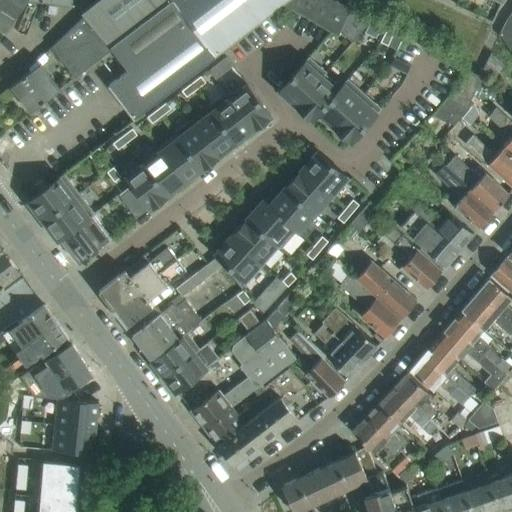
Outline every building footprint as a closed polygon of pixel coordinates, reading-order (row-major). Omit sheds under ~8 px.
[(30,0),(29,0),(0,0),(0,30),(5,34),(30,0)] [(168,0),(109,0),(102,6),(87,18),(106,44),(107,43),(109,46),(110,45),(111,46),(168,0)] [(285,2),(304,13),(340,34),(351,7),(337,0),(168,0),(111,46),(129,69),(109,84),(135,118),(285,2)] [(511,11),(507,18),(500,35),(509,50),(511,48),(511,11)] [(87,18),(83,14),(50,46),(62,59),(66,56),(78,71),(103,52),(101,48),(106,44),(87,18)] [(375,37),(381,25),(371,20),(365,32),(375,37)] [(393,34),(385,31),(380,41),(387,45),(393,34)] [(297,105),(321,77),(326,71),(309,56),(292,74),(279,89),(289,97),(287,99),(292,104),(294,102),(297,105)] [(394,57),(390,65),(407,73),(411,66),(394,57)] [(511,66),(498,58),(492,67),(507,76),(511,66)] [(60,87),(41,62),(10,85),(29,110),(60,87)] [(216,77),(222,72),(216,64),(209,69),(216,77)] [(471,100),(482,76),(467,70),(453,99),(467,105),(469,107),(473,101),(471,100)] [(200,75),(191,83),(196,89),(205,82),(200,75)] [(337,90),(321,77),(297,105),(313,119),(319,112),(318,111),(337,90)] [(334,126),(364,93),(347,78),(337,90),(318,111),(319,112),(327,119),(325,121),(331,126),(332,124),(334,126)] [(196,89),(191,83),(181,90),(186,97),(196,89)] [(248,84),(230,98),(253,127),(270,114),(248,84)] [(226,91),(209,105),(213,111),(236,140),(244,134),(246,136),(252,131),(250,129),(253,127),(230,98),(226,91)] [(381,108),(364,93),(334,126),(352,141),(381,108)] [(467,107),(448,98),(433,115),(447,122),(454,124),(467,108),(467,107)] [(468,128),(479,114),(475,102),(473,101),(469,107),(458,121),(468,128)] [(166,102),(156,109),(161,116),(171,108),(166,102)] [(511,119),(497,106),(489,115),(511,136),(503,147),(511,155),(511,119)] [(161,116),(156,109),(147,116),(152,123),(161,116)] [(236,140),(213,111),(196,124),(219,153),(236,140)] [(219,153),(196,124),(192,118),(174,132),(175,134),(176,133),(202,167),(210,160),(212,162),(218,158),(216,156),(219,153)] [(132,128),(122,135),(127,142),(137,134),(132,128)] [(202,167),(176,133),(175,134),(158,147),(161,151),(162,150),(185,180),(202,167)] [(474,133),(464,143),(511,186),(511,155),(503,147),(496,154),(474,133)] [(127,142),(122,135),(113,142),(118,149),(127,142)] [(93,161),(103,153),(98,147),(89,154),(93,161)] [(185,180),(162,150),(161,151),(145,163),(167,193),(176,186),(177,188),(183,184),(182,182),(185,180)] [(318,151),(302,169),(329,194),(333,198),(350,179),(318,151)] [(508,193),(477,166),(473,170),(456,154),(446,165),(453,172),(494,209),(508,193)] [(167,193),(145,163),(126,178),(131,184),(136,190),(149,207),(167,193)] [(453,172),(446,165),(437,174),(445,181),(462,197),(455,205),(479,227),(494,209),(453,172)] [(118,172),(113,166),(104,173),(109,179),(118,172)] [(329,194),(302,169),(286,187),(313,212),(329,194)] [(44,219),(79,192),(64,173),(29,200),(44,219)] [(47,184),(43,178),(33,186),(38,192),(47,184)] [(136,190),(131,184),(118,194),(123,200),(136,190)] [(313,212),(286,187),(278,196),(276,194),(268,203),(268,204),(296,230),(297,230),(313,212)] [(94,212),(79,192),(44,219),(59,239),(60,239),(93,214),(94,212)] [(268,204),(268,203),(266,201),(264,199),(248,218),(279,246),(281,247),(296,230),(268,204)] [(352,199),(345,208),(351,213),(359,204),(352,199)] [(444,220),(434,211),(432,212),(418,201),(412,208),(414,211),(458,251),(474,233),(450,212),(444,220)] [(343,222),(351,213),(345,208),(337,217),(343,222)] [(458,251),(414,211),(400,225),(445,266),(458,251)] [(111,238),(93,214),(60,239),(79,263),(102,246),(102,245),(111,238)] [(263,264),(279,246),(248,218),(240,226),(238,225),(232,232),(234,234),(232,236),(263,264)] [(443,270),(392,224),(384,233),(410,257),(402,265),(427,287),(443,270)] [(321,235),(314,245),(320,250),(328,241),(321,235)] [(223,245),(215,254),(225,263),(223,265),(240,287),(245,281),(247,282),(263,264),(232,236),(230,238),(228,236),(222,243),(223,245)] [(320,250),(314,245),(306,254),(312,259),(320,250)] [(144,255),(99,290),(112,307),(177,258),(168,247),(149,261),(144,255)] [(0,285),(19,270),(2,249),(0,250),(0,285)] [(182,296),(223,265),(216,257),(207,264),(176,288),(182,296)] [(511,262),(506,257),(492,274),(511,291),(511,262)] [(155,303),(172,290),(168,284),(186,270),(177,258),(112,307),(126,326),(156,304),(155,303)] [(355,279),(357,277),(351,272),(350,272),(335,258),(326,267),(341,283),(340,284),(367,308),(362,313),(386,335),(400,318),(355,279)] [(400,318),(417,299),(372,260),(357,277),(355,279),(400,318)] [(290,272),(282,280),(287,286),(296,277),(290,272)] [(511,297),(489,276),(475,292),(511,323),(511,322),(511,321),(511,308),(506,303),(511,297)] [(244,304),(250,299),(243,290),(237,294),(244,304)] [(511,323),(475,292),(461,309),(485,329),(493,319),(510,335),(511,332),(511,322),(511,323)] [(186,331),(201,320),(185,299),(176,305),(174,302),(162,311),(156,304),(126,326),(151,358),(186,331)] [(290,311),(281,303),(275,310),(284,318),(290,311)] [(22,347),(57,322),(44,304),(2,335),(10,343),(17,339),(22,347)] [(336,306),(321,322),(323,324),(362,362),(378,344),(356,324),(355,324),(336,306)] [(479,335),(485,329),(461,309),(448,324),(504,371),(506,373),(509,370),(510,370),(511,367),(511,364),(505,359),(499,365),(497,363),(502,358),(489,348),(491,346),(479,335)] [(232,405),(253,390),(260,384),(262,382),(296,356),(265,319),(233,343),(241,363),(239,365),(247,376),(222,395),(218,389),(191,410),(204,427),(232,405)] [(27,365),(42,354),(43,355),(68,336),(57,322),(22,347),(3,361),(10,371),(24,361),(27,365)] [(362,362),(323,324),(316,331),(333,348),(327,354),(349,376),(349,377),(362,362)] [(504,371),(448,324),(434,340),(458,360),(466,351),(491,374),(484,381),(493,389),(500,381),(497,379),(504,371)] [(186,331),(151,358),(163,374),(193,352),(193,353),(199,348),(186,331)] [(346,379),(298,331),(290,338),(314,364),(305,372),(329,396),(346,379)] [(458,360),(434,340),(421,356),(456,386),(468,397),(470,395),(476,388),(452,367),(458,360)] [(66,392),(93,374),(71,342),(45,359),(66,392)] [(193,352),(163,374),(176,391),(206,368),(193,353),(193,352)] [(456,386),(421,356),(410,369),(432,388),(433,388),(439,382),(451,392),(450,393),(462,404),(472,413),(479,406),(480,404),(470,395),(468,397),(456,386)] [(296,416),(281,396),(291,388),(295,393),(305,385),(291,366),(265,386),(262,382),(260,384),(273,400),(260,410),(277,431),(296,416)] [(429,392),(432,388),(410,369),(407,372),(394,386),(429,419),(436,411),(424,400),(430,393),(429,392)] [(245,422),(260,410),(273,400),(260,384),(253,390),(260,399),(239,414),(232,405),(204,427),(216,443),(245,422)] [(394,386),(379,402),(401,423),(409,415),(429,434),(436,426),(429,419),(394,386)] [(23,395),(22,407),(32,408),(33,396),(23,395)] [(93,452),(98,402),(56,398),(52,449),(93,452)] [(497,421),(492,408),(484,400),(480,404),(479,406),(472,413),(468,418),(479,427),(497,421)] [(407,442),(395,430),(401,423),(379,402),(365,416),(399,450),(407,442)] [(232,465),(277,431),(260,410),(245,422),(216,443),(232,465)] [(467,419),(458,411),(451,419),(459,426),(467,419)] [(399,450),(365,416),(352,430),(375,451),(381,445),(393,456),(399,450)] [(30,433),(31,421),(21,420),(20,432),(30,433)] [(503,437),(499,425),(472,434),(475,445),(488,440),(489,442),(503,437)] [(440,427),(424,440),(432,449),(447,436),(448,435),(440,427)] [(475,445),(472,434),(462,438),(465,448),(475,445)] [(438,465),(452,453),(453,453),(446,444),(432,456),(438,465)] [(362,447),(354,450),(367,476),(368,477),(359,482),(365,499),(369,511),(396,511),(397,511),(414,505),(411,495),(411,496),(407,485),(399,488),(392,491),(389,485),(384,470),(377,474),(369,454),(362,447)] [(367,476),(354,450),(318,467),(331,495),(359,482),(368,477),(367,476)] [(408,465),(412,462),(406,456),(392,470),(398,476),(410,466),(408,465)] [(43,460),(42,479),(91,483),(93,465),(43,460)] [(26,477),(27,465),(18,464),(17,476),(26,477)] [(406,483),(417,475),(410,466),(398,476),(406,483)] [(331,495),(318,467),(282,484),(295,511),(331,495)] [(511,503),(511,472),(500,477),(498,473),(486,477),(497,508),(511,503)] [(25,489),(26,477),(17,476),(16,488),(25,489)] [(486,511),(497,508),(486,477),(478,480),(479,484),(466,489),(465,489),(472,511),(486,511)] [(90,501),(91,483),(42,479),(40,497),(90,501)] [(472,511),(465,489),(466,489),(462,479),(461,479),(437,487),(445,511),(472,511)] [(445,511),(437,487),(411,495),(414,505),(416,511),(445,511)] [(89,511),(90,501),(40,497),(39,511),(89,511)] [(15,500),(14,511),(22,511),(23,511),(24,500),(15,500)]
